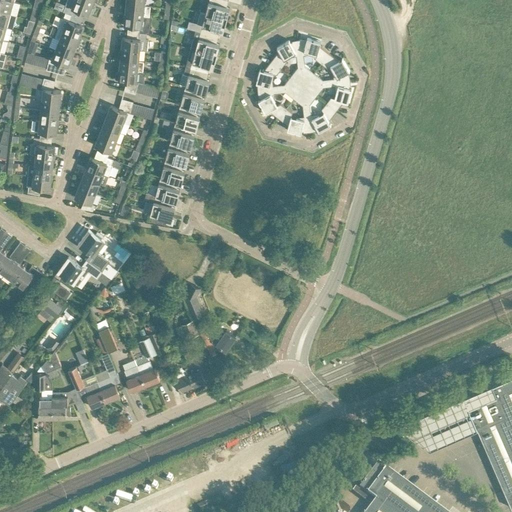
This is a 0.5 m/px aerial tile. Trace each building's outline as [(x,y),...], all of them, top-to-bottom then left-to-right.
[(14,1),(9,0),(0,0),(0,10),(11,14),(14,1)] [(92,4),(83,0),(67,0),(63,10),(65,11),(83,18),(85,12),(88,14),(89,14),(92,15),(94,8),(91,7),(92,4)] [(209,0),(205,13),(227,19),(230,7),(227,6),(228,0),(209,0)] [(144,5),(126,3),(125,13),(150,16),(151,5),(144,5)] [(33,7),(30,19),(35,21),(40,8),(33,7)] [(0,24),(7,26),(11,14),(0,10),(0,24)] [(57,26),(59,27),(80,35),(84,25),(80,24),(83,18),(65,11),(64,16),(62,15),(57,26)] [(227,19),(205,13),(200,11),(197,22),(203,24),(200,31),(218,36),(220,29),(223,30),(227,19)] [(128,31),(146,33),(149,33),(151,16),(150,16),(125,13),(125,17),(123,16),(123,21),(125,22),(124,24),(128,25),(128,31)] [(35,21),(30,19),(26,32),(30,33),(35,21)] [(55,37),(59,39),(76,45),(80,35),(59,27),(55,37)] [(217,43),(218,36),(200,31),(195,30),(190,48),(195,49),(217,55),(220,43),(217,43)] [(123,36),(122,47),(140,49),(147,50),(148,39),(146,39),(146,33),(128,31),(127,37),(123,36)] [(299,39),(298,39),(304,85),(314,72),(305,65),(304,52),(308,52),(316,54),(315,58),(321,63),(329,53),(320,45),(321,41),(307,37),(307,39),(299,40),(299,39)] [(59,39),(56,49),(72,55),(76,45),(59,39)] [(304,85),(298,39),(298,40),(290,41),(289,40),(277,47),(279,50),(272,60),(282,68),(286,62),(285,58),(292,54),(296,53),(298,66),(291,75),(304,85)] [(139,60),(140,49),(122,47),(122,51),(119,50),(118,58),(139,60)] [(46,69),(58,72),(64,74),(66,65),(68,66),(72,55),(56,49),(52,58),(50,57),(46,69)] [(213,67),(217,55),(195,49),(190,67),(208,72),(210,66),(213,67)] [(314,72),(304,85),(350,79),(349,79),(348,71),(350,70),(343,58),(339,60),(329,53),(321,63),(327,67),(331,66),(335,73),(336,77),(323,79),(314,72)] [(120,65),(120,68),(138,70),(143,71),(144,60),(139,60),(118,58),(117,65),(120,65)] [(258,90),(258,91),(304,85),(291,75),(284,84),(271,85),(271,81),(273,73),(277,74),(282,68),(272,60),(264,69),(260,68),(256,82),(258,82),(259,90),(258,90)] [(210,80),(209,79),(207,79),(208,72),(190,67),(185,86),(207,91),(210,80)] [(136,93),(139,81),(137,81),(138,70),(120,68),(119,72),(116,71),(116,79),(119,79),(119,80),(127,80),(124,90),(136,93)] [(44,89),(42,99),(60,101),(62,90),(53,89),(56,80),(44,77),(41,88),(44,89)] [(326,102),(336,110),(344,101),(348,102),(352,88),(350,88),(349,80),(350,80),(350,79),(304,85),(317,95),(324,86),(337,85),(337,89),(335,97),(331,96),(326,102)] [(279,117),(287,107),(281,103),(277,104),(273,97),(272,93),(285,91),(294,98),(304,85),(258,91),(259,91),(260,99),(259,100),(266,112),(269,110),(279,117)] [(310,131),(304,85),(294,98),(303,105),(304,118),(300,118),(292,116),(293,112),(287,107),(279,117),(288,125),(287,129),(301,133),(301,131),(309,130),(309,131),(310,131)] [(317,95),(304,85),(310,131),(310,130),(318,129),(319,130),(331,124),(329,120),(336,110),(326,102),(322,108),(324,112),(316,116),(312,117),(310,104),(317,95)] [(207,92),(207,91),(185,86),(180,104),(202,109),(205,98),(202,97),(203,91),(207,92)] [(111,104),(107,115),(124,121),(127,112),(130,113),(134,101),(122,98),(119,108),(111,104)] [(59,111),(60,101),(42,99),(41,110),(61,112),(59,111)] [(3,115),(11,118),(13,104),(8,103),(7,106),(8,108),(8,110),(4,112),(3,115)] [(200,116),(199,116),(197,115),(198,109),(202,110),(202,109),(180,104),(175,122),(197,128),(200,116)] [(41,110),(40,120),(58,122),(58,119),(61,119),(62,112),(61,112),(41,110)] [(107,115),(103,125),(120,131),(124,121),(107,115)] [(57,133),(58,122),(40,120),(36,120),(34,131),(41,131),(40,137),(52,139),(53,133),(57,133)] [(197,128),(175,122),(170,140),(192,146),(195,134),(192,133),(193,127),(197,128)] [(103,125),(99,135),(116,141),(120,131),(103,125)] [(144,129),(140,139),(144,141),(148,131),(144,129)] [(1,142),(3,143),(8,144),(9,131),(4,130),(1,142)] [(112,151),(116,141),(99,135),(95,145),(99,146),(97,152),(108,156),(110,151),(112,151)] [(52,139),(40,137),(34,137),(33,143),(31,142),(30,153),(36,154),(54,156),(55,153),(57,153),(58,147),(58,145),(51,145),(52,139)] [(140,151),(144,141),(140,139),(136,149),(140,151)] [(192,146),(170,140),(165,158),(187,164),(190,152),(187,151),(188,145),(192,146)] [(87,166),(103,173),(109,175),(113,165),(111,164),(113,158),(108,156),(97,152),(94,157),(91,156),(87,166)] [(53,167),(54,156),(36,154),(35,165),(53,167)] [(185,170),(184,170),(182,169),(183,163),(187,164),(165,158),(160,176),(182,182),(185,170)] [(28,175),(34,175),(52,177),(53,167),(35,165),(29,164),(28,175)] [(87,166),(83,176),(99,183),(103,173),(87,166)] [(52,177),(34,175),(28,175),(27,185),(29,186),(28,192),(40,194),(41,187),(50,188),(52,177)] [(83,176),(79,186),(96,193),(99,183),(83,176)] [(182,182),(160,176),(158,184),(150,182),(148,192),(156,194),(177,200),(180,188),(177,188),(178,181),(182,182)] [(123,181),(119,191),(123,192),(127,182),(126,182),(123,181)] [(81,208),(85,208),(93,210),(95,204),(92,203),(96,193),(79,186),(75,196),(84,200),(81,208)] [(172,219),(174,210),(175,207),(174,206),(172,206),(173,199),(177,200),(156,194),(148,192),(147,192),(145,199),(154,201),(150,213),(154,214),(151,221),(162,223),(161,222),(162,216),(172,219)] [(124,203),(121,213),(128,215),(131,205),(124,203)] [(86,259),(102,271),(110,260),(97,251),(105,240),(101,238),(103,236),(97,231),(96,232),(97,232),(95,233),(89,229),(78,243),(91,252),(86,259)] [(10,256),(5,252),(0,259),(0,270),(4,274),(20,253),(15,249),(10,256)] [(24,256),(20,253),(4,274),(14,281),(24,266),(19,262),(24,256)] [(134,262),(130,253),(121,266),(122,270),(134,262)] [(102,271),(86,259),(82,265),(69,256),(58,270),(65,276),(64,278),(64,277),(64,278),(70,283),(71,282),(70,282),(71,280),(78,285),(88,271),(97,278),(102,271)] [(29,270),(24,266),(14,281),(24,288),(30,280),(37,285),(45,274),(37,268),(36,270),(31,267),(29,270)] [(200,288),(192,284),(185,297),(193,316),(204,312),(203,312),(202,312),(195,295),(199,288),(200,288)] [(62,285),(56,292),(62,296),(67,289),(62,285)] [(80,314),(68,306),(65,311),(66,312),(75,318),(76,319),(80,314)] [(107,318),(97,322),(109,351),(119,348),(107,318)] [(186,338),(198,333),(193,319),(180,324),(186,338)] [(148,334),(157,330),(154,323),(145,326),(148,334)] [(207,329),(198,333),(208,357),(217,353),(207,329)] [(212,339),(226,350),(236,336),(226,329),(222,335),(217,332),(212,339)] [(157,330),(148,334),(149,336),(156,354),(166,350),(158,330),(157,330)] [(156,354),(149,336),(139,340),(146,358),(156,354)] [(0,389),(3,385),(5,382),(6,381),(6,382),(12,374),(27,354),(20,349),(7,366),(3,363),(0,366),(0,389)] [(47,371),(59,366),(61,365),(54,349),(43,363),(47,371)] [(188,373),(193,386),(205,381),(200,368),(203,367),(199,358),(196,351),(186,355),(188,360),(193,365),(188,370),(188,372),(189,373),(188,373)] [(109,352),(102,355),(111,376),(118,373),(109,352)] [(182,366),(187,370),(192,364),(187,360),(182,366)] [(138,366),(141,373),(145,385),(160,379),(155,367),(153,368),(150,361),(138,366)] [(84,384),(77,365),(69,369),(77,387),(84,384)] [(127,379),(131,390),(145,385),(141,373),(138,366),(125,371),(129,378),(127,379)] [(181,391),(193,386),(188,373),(189,373),(188,372),(184,374),(182,370),(179,372),(178,370),(174,372),(176,378),(176,379),(181,391)] [(35,374),(35,373),(32,371),(26,379),(29,381),(35,374)] [(6,381),(5,382),(3,385),(0,389),(0,402),(2,400),(9,405),(26,379),(20,375),(18,378),(12,374),(6,382),(6,381)] [(52,389),(52,384),(47,374),(35,374),(35,389),(52,389)] [(402,424),(414,433),(422,439),(423,439),(424,440),(426,441),(427,441),(429,442),(431,442),(432,442),(434,442),(435,442),(437,441),(438,441),(440,440),(477,425),(511,506),(511,376),(465,397),(465,399),(463,400),(462,398),(420,415),(424,418),(417,421),(415,419),(414,422),(412,423),(406,426),(403,423),(402,424)] [(98,383),(106,401),(120,395),(116,384),(114,385),(111,377),(105,379),(106,380),(98,383)] [(88,394),(87,395),(92,406),(106,401),(98,383),(85,388),(88,394)] [(77,387),(71,390),(76,401),(81,398),(77,387)] [(53,395),(53,398),(53,417),(66,417),(66,412),(70,412),(70,403),(68,403),(68,395),(53,395)] [(39,417),(53,417),(53,398),(40,398),(40,403),(39,403),(39,417)] [(443,511),(378,464),(360,488),(377,501),(368,511),(443,511)] [(200,511),(204,511),(222,505),(219,497),(198,506),(200,511)]
